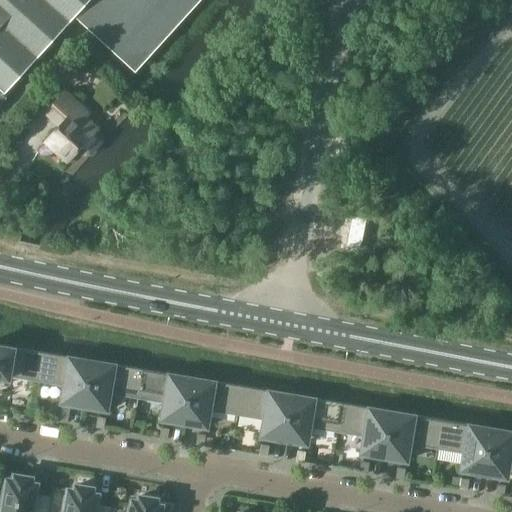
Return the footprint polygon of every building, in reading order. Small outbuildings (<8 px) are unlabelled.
[(204,0),(0,0),(0,98),(6,92),(8,94),(78,17),(138,73),(204,0)] [(96,130),(103,123),(65,91),(47,112),(61,124),(46,141),(47,142),(50,138),(71,158),(79,149),(85,154),(90,154),(102,141),(102,136),(96,130)] [(0,375),(10,377),(10,375),(38,379),(43,352),(0,344),(0,375)] [(63,401),(85,405),(93,360),(43,352),(38,379),(66,384),(63,401)] [(111,392),(138,396),(143,369),(93,360),(85,405),(108,409),(111,392)] [(163,419),(185,422),(193,377),(143,369),(138,396),(166,401),(163,419)] [(211,409),(238,413),(243,386),(193,377),(185,422),(208,426),(211,409)] [(263,435),(285,439),(293,394),(243,386),(238,413),(266,418),(263,435)] [(311,425),(338,430),(343,403),(293,394),(285,439),(308,443),(311,425)] [(363,453),(385,456),(393,411),(343,403),(338,430),(366,435),(363,453)] [(62,406),(60,421),(68,422),(71,408),(62,406)] [(411,442),(438,447),(443,420),(393,411),(385,456),(408,460),(411,442)] [(96,427),(105,429),(106,418),(98,416),(96,427)] [(463,469),(485,473),(493,428),(443,420),(438,447),(466,452),(463,469)] [(160,438),(168,439),(170,429),(162,427),(160,438)] [(511,459),(511,431),(493,428),(485,473),(508,477),(511,459)] [(196,444),(204,446),(206,435),(198,433),(196,444)] [(260,455),(268,456),(270,446),(262,444),(260,455)] [(296,461),(304,463),(306,452),(298,450),(296,461)] [(360,472),(368,473),(370,462),(362,461),(360,472)] [(396,478),(404,479),(406,469),(398,467),(396,478)] [(1,502),(4,502),(2,511),(47,511),(48,506),(34,503),(38,483),(32,482),(33,477),(16,474),(15,479),(9,478),(8,484),(4,484),(1,502)] [(460,489),(468,490),(470,479),(461,478),(460,489)] [(496,495),(505,496),(506,485),(498,484),(496,495)] [(61,511),(95,511),(99,494),(93,493),(94,487),(77,485),(76,490),(69,489),(68,496),(64,495),(61,511)] [(127,511),(161,511),(163,504),(157,503),(158,498),(141,495),(140,501),(134,499),(133,506),(129,505),(127,511)]
